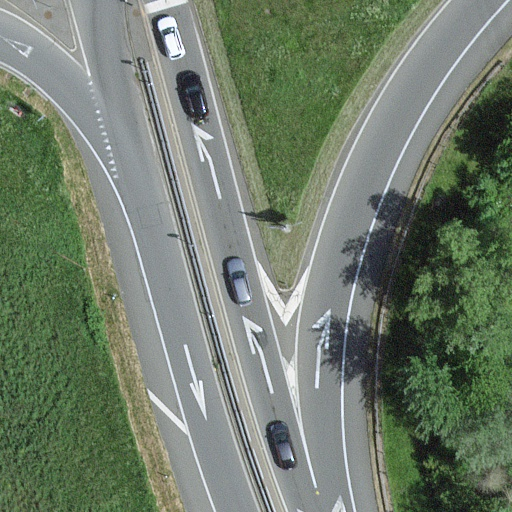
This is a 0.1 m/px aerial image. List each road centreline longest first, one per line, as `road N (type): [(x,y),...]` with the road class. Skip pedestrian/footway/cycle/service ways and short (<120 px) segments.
road 1 (motorway): [(325,511),(322,326),(350,216),(409,94),(482,0)]
road 2 (motorway): [(323,511),(245,303),(167,0)]
road 3 (motorway): [(138,168),(234,511)]
road 4 (motorway): [(0,35),(59,72),(138,168)]
road 5 (motorway): [(98,0),(138,168)]
